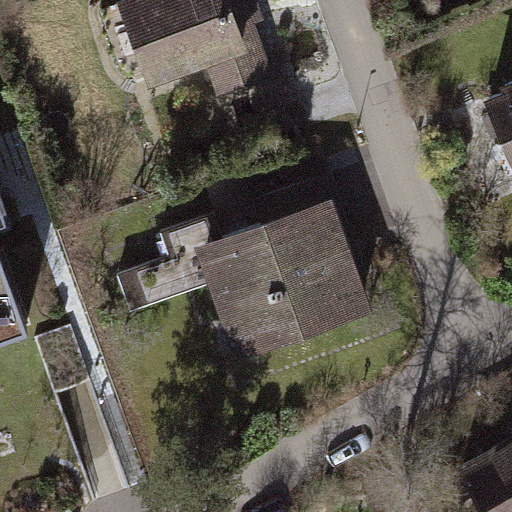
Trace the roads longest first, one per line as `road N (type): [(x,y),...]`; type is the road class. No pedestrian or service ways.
road 1 (residential): [(334,0),(472,363)]
road 2 (residential): [(472,363),(218,511)]
